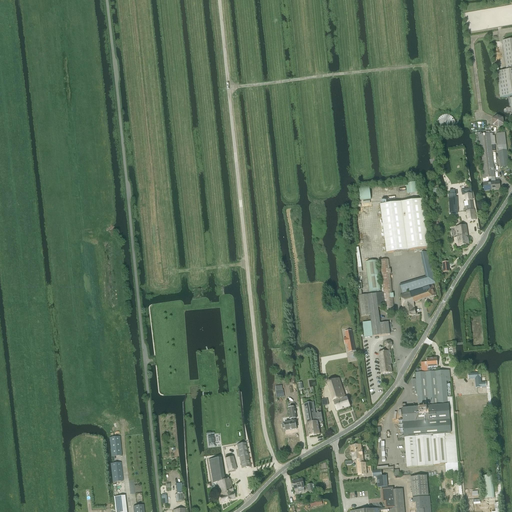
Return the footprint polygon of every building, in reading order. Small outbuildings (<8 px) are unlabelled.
[(509,97),(511,108),(511,116),(511,115),(511,39),(502,41),(506,71),(497,72),(500,98),(509,97)] [(454,126),(454,123),(454,122),(453,120),(452,117),(451,116),(449,115),(447,114),(446,113),(443,113),(441,113),(439,114),(437,115),(436,116),(435,118),(434,120),(433,121),(433,123),(433,125),(434,127),(434,129),(436,131),(437,132),(440,133),(442,134),(443,134),(445,134),(448,133),(449,132),(451,131),(452,129),(453,127),(454,126)] [(492,119),(493,126),(498,128),(504,125),(503,118),(497,115),(492,119)] [(505,133),(497,134),(498,146),(506,145),(505,133)] [(483,178),(494,177),(490,134),(478,135),(483,178)] [(507,151),(499,152),(501,168),(509,167),(507,151)] [(483,183),(484,191),(500,190),(499,182),(483,183)] [(472,193),(465,194),(466,201),(468,201),(469,210),(466,211),(468,221),(476,220),(474,210),(472,200),(473,200),(472,193)] [(380,205),(386,253),(428,247),(422,199),(415,200),(380,205)] [(456,232),(457,237),(454,238),(456,247),(469,245),(466,226),(456,227),(456,232)] [(436,283),(429,252),(420,253),(422,260),(421,260),(425,277),(399,284),(402,294),(436,283)] [(361,317),(370,316),(371,322),(363,323),(363,324),(365,338),(372,337),(372,336),(373,336),(390,334),(388,322),(380,323),(378,307),(385,307),(385,309),(383,309),(383,310),(393,314),(394,308),(392,308),(391,298),(394,298),(393,294),(391,294),(388,274),(391,274),(391,269),(389,270),(388,260),(379,261),(381,270),(378,271),(377,261),(365,262),(369,292),(381,291),(379,275),(381,275),(383,292),(376,293),(376,294),(368,295),(359,296),(361,317)] [(402,309),(404,317),(416,315),(413,303),(436,295),(432,285),(400,295),(402,309)] [(390,348),(392,346),(391,343),(389,341),(386,341),(384,344),(385,347),(387,348),(388,351),(378,353),(381,374),(392,373),(391,364),(392,364),(390,348)] [(435,367),(437,367),(436,359),(427,359),(427,363),(422,363),(423,369),(419,370),(418,369),(417,370),(417,371),(418,372),(433,371),(433,370),(435,370),(435,367)] [(333,402),(336,412),(350,407),(347,397),(345,398),(339,379),(335,366),(325,369),(330,382),(327,383),(333,402)] [(402,409),(408,468),(433,466),(445,465),(446,475),(458,473),(458,464),(452,398),(448,398),(446,382),(451,381),(450,371),(415,374),(416,380),(412,380),(413,388),(415,387),(415,395),(417,395),(418,407),(402,409)] [(474,379),(475,388),(486,387),(486,382),(481,382),(480,372),(468,373),(468,380),(474,379)] [(313,403),(304,404),(309,436),(312,436),(316,435),(319,434),(317,423),(322,422),(323,422),(321,413),(319,413),(318,412),(317,412),(317,413),(316,414),(314,403),(313,403)] [(290,419),(290,422),(284,423),(284,424),(282,424),(282,428),(285,428),(285,431),(296,429),(295,421),(294,421),(294,419),(296,418),(294,407),(287,409),(289,419),(290,419)] [(112,456),(113,456),(122,455),(120,437),(110,438),(112,456)] [(241,468),(250,466),(245,443),(236,445),(241,468)] [(361,445),(351,446),(352,452),(351,452),(352,455),(353,461),(359,460),(360,476),(367,475),(365,463),(363,463),(362,451),(361,451),(361,445)] [(228,471),(236,469),(233,456),(225,458),(228,471)] [(213,483),(216,482),(224,480),(221,458),(209,460),(213,483)] [(111,464),(113,477),(113,482),(124,481),(122,463),(111,464)] [(378,488),(387,487),(386,476),(382,476),(381,470),(372,471),(373,477),(377,477),(378,488)] [(484,499),(495,498),(493,475),(482,476),(484,499)] [(413,497),(429,496),(427,476),(411,477),(413,497)] [(224,480),(216,482),(219,495),(218,496),(220,503),(234,499),(230,479),(228,479),(227,479),(224,480)] [(298,493),(304,492),(303,488),(304,488),(302,480),(292,482),(294,490),(297,489),(298,493)] [(378,509),(378,511),(379,511),(389,510),(389,511),(404,511),(402,489),(393,490),(393,488),(387,488),(388,489),(383,490),(383,500),(385,500),(386,508),(379,509),(378,509)] [(126,511),(125,496),(114,497),(115,511),(126,511)] [(430,511),(429,496),(412,498),(413,502),(415,502),(416,511),(430,511)]
